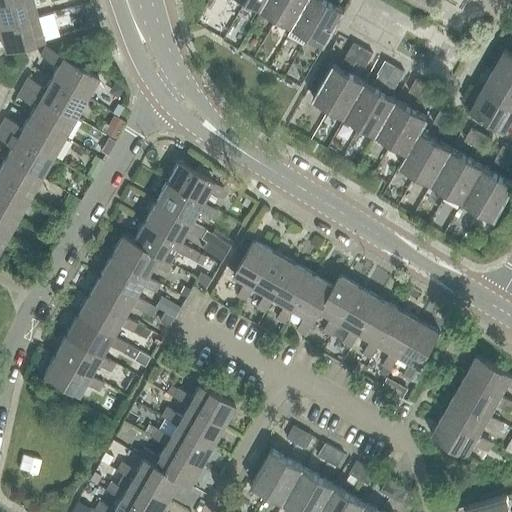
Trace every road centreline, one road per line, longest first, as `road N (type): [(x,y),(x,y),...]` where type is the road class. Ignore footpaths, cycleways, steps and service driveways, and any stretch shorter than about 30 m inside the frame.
road 1 (tertiary): [(496,305),(236,147)]
road 2 (residential): [(38,298),(133,133),(163,98)]
road 3 (residential): [(432,511),(410,441),(289,372)]
road 4 (residential): [(209,511),(289,372)]
